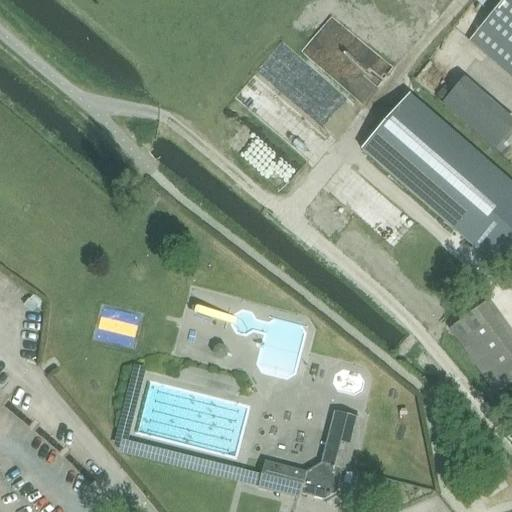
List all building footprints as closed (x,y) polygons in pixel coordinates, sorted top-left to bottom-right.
[(511,0),(505,0),(469,42),(511,79),(511,0)] [(442,106),(496,151),(505,159),(511,150),(511,136),(510,135),(511,132),(511,117),(466,78),(442,106)] [(359,152),(495,269),(511,249),(511,186),(408,96),(359,152)] [(99,318),(136,325),(142,296),(104,289),(99,318)] [(511,385),(511,335),(488,302),(449,331),(497,396),(511,385)] [(116,337),(117,326),(98,324),(97,336),(116,337)] [(348,469),(360,420),(335,413),(323,464),(306,474),(266,463),(259,489),(300,500),(301,496),(324,501),(337,494),(343,470),(347,471),(348,469)]
